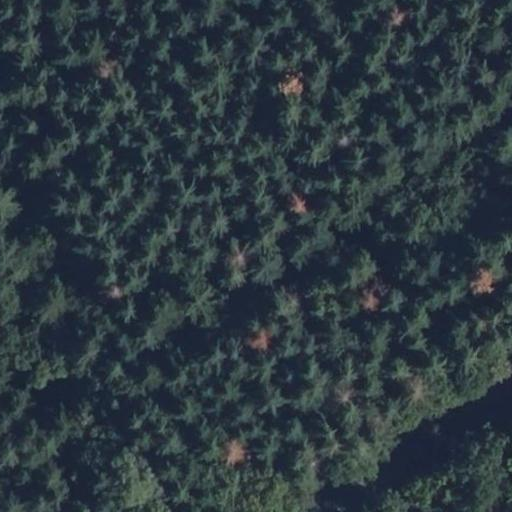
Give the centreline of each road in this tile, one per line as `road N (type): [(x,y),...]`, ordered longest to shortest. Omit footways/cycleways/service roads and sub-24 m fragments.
road 1 (track): [(458,0),(469,76),(453,194),(363,425),(297,511)]
road 2 (tertiary): [(374,511),(511,413)]
